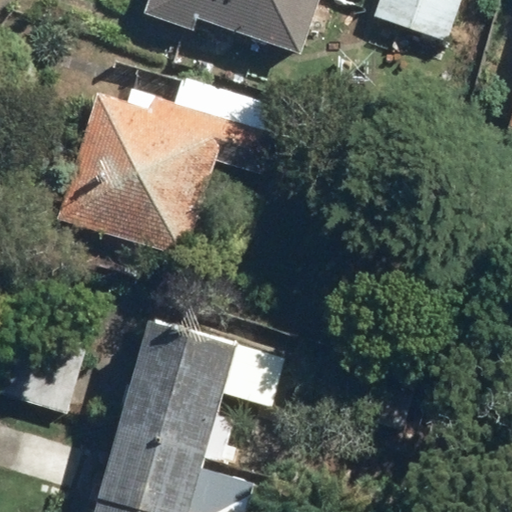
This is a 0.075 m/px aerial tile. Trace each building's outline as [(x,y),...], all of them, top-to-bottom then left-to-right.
[(151,0),(146,16),(197,33),(202,20),(307,56),(326,0),(151,0)] [(378,0),(372,17),(447,45),(462,0),(378,0)] [(100,95),(62,222),(192,261),(221,163),(267,177),(288,108),(185,78),(178,104),(134,91),(130,104),(100,95)] [(6,320),(0,340),(0,396),(64,416),(86,344),(6,320)] [(157,322),(104,511),(245,511),(253,484),(210,472),(230,399),(270,410),(284,358),(157,322)]
